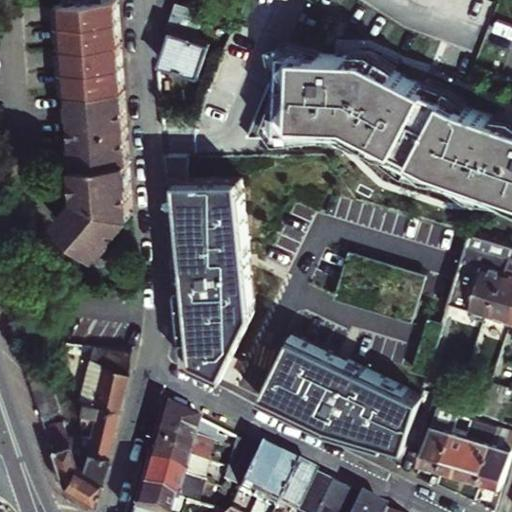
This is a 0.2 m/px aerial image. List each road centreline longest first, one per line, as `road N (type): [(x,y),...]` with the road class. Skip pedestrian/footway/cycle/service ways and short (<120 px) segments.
road 1 (residential): [(142,0),(160,293),(150,378)]
road 2 (residential): [(150,378),(434,511)]
road 3 (residential): [(116,511),(150,378)]
